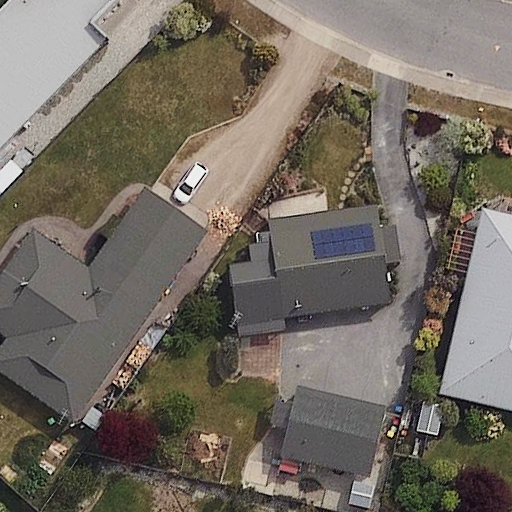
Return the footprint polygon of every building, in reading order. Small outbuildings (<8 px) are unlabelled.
[(123,8),(114,0),(33,0),(0,34),(0,170),(116,52),(98,34),(123,8)] [(214,234),(150,191),(95,275),(34,235),(0,284),(0,335),(7,340),(0,351),(0,382),(79,435),(214,234)] [(511,214),(485,209),(443,395),(511,410),(511,214)] [(381,210),(268,226),(273,260),(231,266),(240,330),(395,308),(381,210)] [(283,332),(247,333),(249,365),(284,364),(283,332)] [(341,334),(301,334),(301,363),(341,363),(341,334)] [(386,415),(299,395),(283,461),(370,482),(386,415)]
